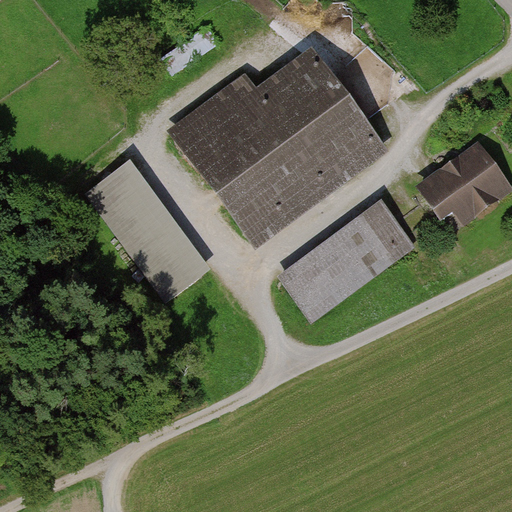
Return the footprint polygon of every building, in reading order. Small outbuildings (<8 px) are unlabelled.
[(431,84),(447,69),(420,41),(404,56),(431,84)] [(250,87),(175,142),(259,256),(392,159),(316,56),(260,97),(250,87)] [(511,199),(511,194),(480,152),(422,196),(456,241),(511,199)] [(218,281),(136,171),(91,204),(173,314),(218,281)] [(416,257),(382,210),(280,284),(315,331),(416,257)]
